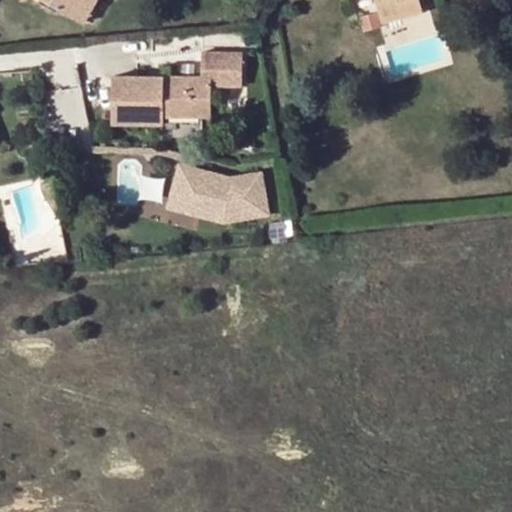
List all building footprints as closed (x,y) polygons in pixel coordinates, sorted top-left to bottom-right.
[(47,0),(85,21),(96,0),(47,0)] [(372,0),(379,18),(398,12),(397,7),(417,2),(416,0),(372,0)] [(489,0),(472,0),(473,3),(472,3),(480,25),(496,19),(489,0)] [(421,15),(417,2),(397,7),(398,12),(379,18),(381,26),(421,15)] [(113,75),(113,124),(164,124),(164,116),(213,116),(213,86),(243,86),(243,51),(202,51),(202,75),(113,75)] [(171,205),(181,167),(177,165),(167,204),(171,205)] [(230,179),(181,167),(171,205),(229,220),(266,214),(259,175),(230,179)] [(53,223),(46,186),(33,189),(34,197),(50,223),(53,223)]
